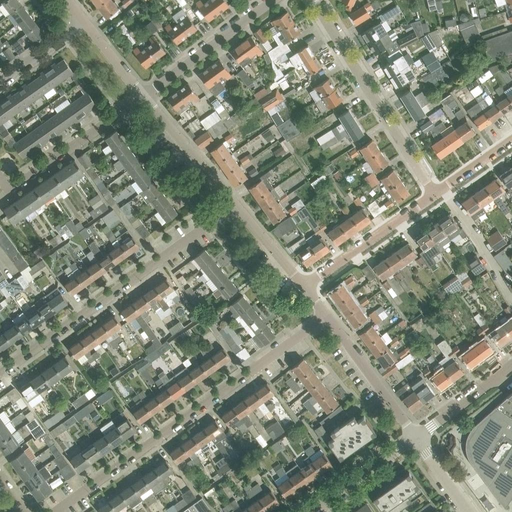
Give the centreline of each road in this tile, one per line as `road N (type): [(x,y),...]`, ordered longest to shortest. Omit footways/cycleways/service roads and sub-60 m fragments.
road 1 (residential): [(55,511),(326,316)]
road 2 (residential): [(236,206),(0,373)]
road 3 (residential): [(435,197),(312,0)]
road 4 (residential): [(0,178),(18,180),(144,96)]
road 5 (residential): [(276,0),(144,96)]
road 6 (residential): [(305,287),(435,197)]
road 7 (unclassified): [(416,438),(326,316)]
road 8 (unclassified): [(236,206),(144,96)]
road 9 (residential): [(313,511),(416,438)]
road 10 (residential): [(416,438),(511,362)]
